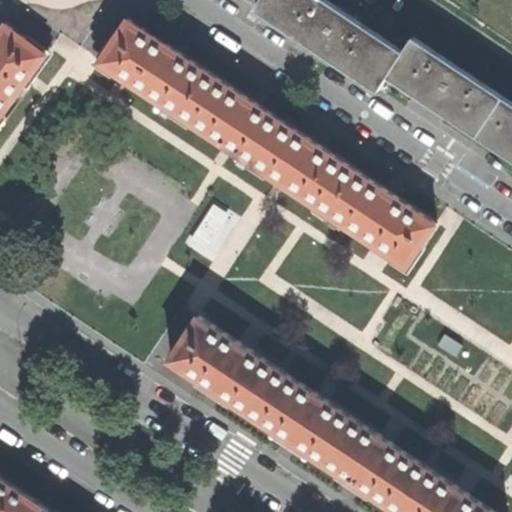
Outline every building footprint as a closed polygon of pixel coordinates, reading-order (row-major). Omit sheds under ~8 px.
[(377,88),(387,74),(404,49),(329,0),(258,0),(255,6),(319,48),(377,88)] [(128,18),(99,61),(408,265),(435,224),(397,198),(398,195),(390,190),(384,186),(382,188),(319,147),(320,143),(315,140),(308,135),(305,137),(250,101),(250,97),(244,93),(238,89),(236,91),(182,56),(184,52),(176,47),(171,44),(169,46),(128,18)] [(0,116),(44,54),(3,25),(0,28),(0,116)] [(511,100),(413,35),(404,49),(387,74),(413,91),(511,157),(511,100)] [(492,511),(472,498),(473,495),(462,488),(460,491),(395,448),(396,444),(384,436),(381,439),(329,404),(330,401),(316,392),(314,394),(253,353),(255,350),(242,342),(240,345),(201,318),(172,361),(212,387),(211,390),(215,393),(221,397),(222,394),(290,438),(288,442),(292,444),(298,448),(300,445),(354,481),(352,485),(356,487),(360,490),(363,487),(399,511),(492,511)] [(0,511),(55,511),(39,501),(42,498),(34,493),(27,488),(24,492),(0,475),(0,511)]
